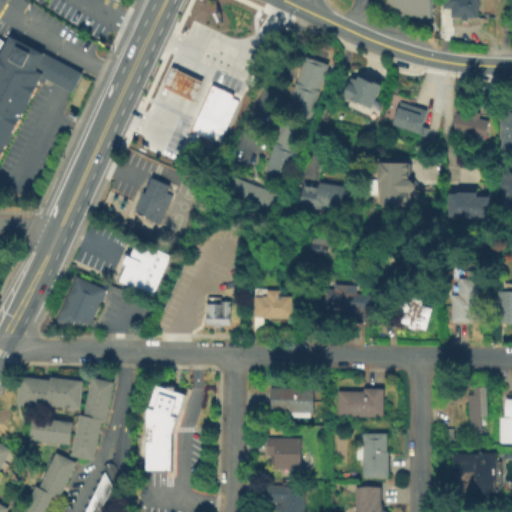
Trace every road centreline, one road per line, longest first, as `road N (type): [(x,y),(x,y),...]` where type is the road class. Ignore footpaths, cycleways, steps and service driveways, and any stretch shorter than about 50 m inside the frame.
road 1 (secondary): [(165,0),(2,338)]
road 2 (residential): [(511,358),(231,353)]
road 3 (residential): [(231,353),(34,349),(2,338)]
road 4 (residential): [(226,511),(231,353)]
road 5 (residential): [(415,356),(416,511)]
